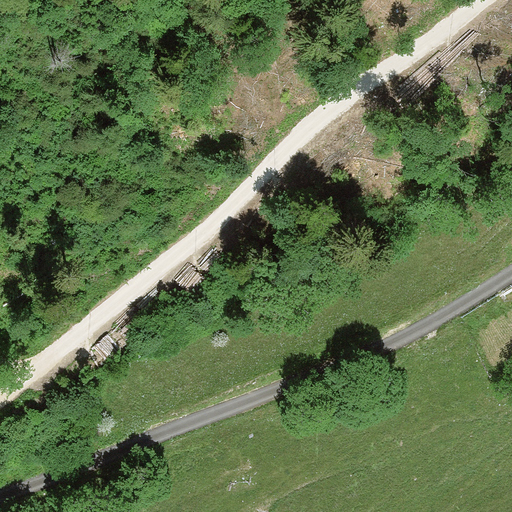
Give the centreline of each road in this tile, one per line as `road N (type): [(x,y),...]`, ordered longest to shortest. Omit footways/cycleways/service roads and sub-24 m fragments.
road 1 (track): [(0,397),(211,225),(316,120),(475,0)]
road 2 (track): [(0,494),(380,347),(511,274)]
